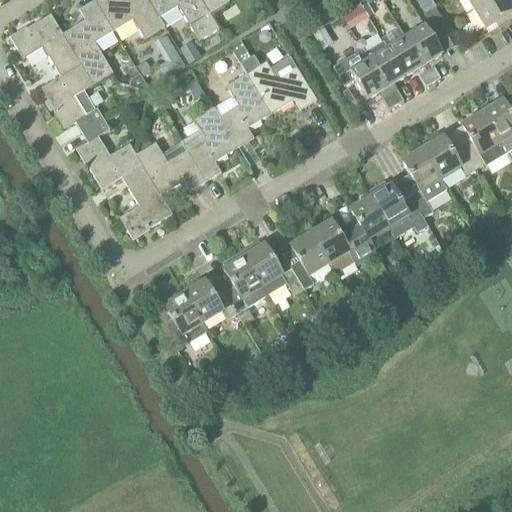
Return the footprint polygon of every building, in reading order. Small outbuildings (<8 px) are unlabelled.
[(144,0),(123,0),(112,7),(107,0),(100,0),(94,4),(112,33),(130,22),(142,42),(162,29),(157,20),(144,0)] [(144,0),(157,20),(175,8),(196,43),(216,31),(207,16),(197,0),(144,0)] [(197,0),(207,16),(228,4),(225,0),(197,0)] [(465,0),(474,13),(495,0),(465,0)] [(495,0),(474,13),(485,32),(511,15),(511,12),(504,0),(495,0)] [(424,16),(435,9),(431,2),(420,9),(424,16)] [(62,37),(61,38),(80,67),(85,76),(103,81),(111,76),(92,45),(112,33),(94,4),(91,5),(84,10),(90,20),(62,37)] [(367,5),(361,9),(368,20),(374,17),(367,5)] [(443,24),(435,10),(424,17),(432,30),(443,24)] [(80,67),(61,38),(62,37),(62,36),(51,17),(50,18),(11,42),(22,61),(23,62),(41,51),(43,50),(60,79),(80,67)] [(342,20),(349,32),(355,28),(348,17),(342,20)] [(424,28),(423,28),(404,40),(421,68),(422,70),(442,58),(424,28)] [(448,29),(436,36),(447,54),(459,47),(448,29)] [(324,31),(313,37),(317,45),(329,38),(324,31)] [(154,47),(163,61),(165,60),(176,53),(167,39),(156,46),(154,47)] [(403,79),(404,81),(422,70),(421,68),(404,40),(386,50),(385,51),(403,79)] [(385,51),(386,50),(382,43),(364,54),(363,55),(384,91),(385,92),(404,81),(403,79),(385,51)] [(201,60),(193,48),(181,55),(188,67),(201,60)] [(366,102),(367,103),(385,92),(384,91),(363,55),(364,54),(361,51),(332,69),(343,87),(344,88),(354,83),(354,82),(366,102)] [(270,117),(297,101),(298,100),(304,109),(304,110),(316,103),(310,93),(297,72),(296,72),(277,84),(265,64),(245,77),(269,116),(270,117)] [(147,65),(138,70),(144,80),(152,74),(147,65)] [(75,125),(81,135),(102,122),(95,111),(84,92),(103,81),(85,76),(80,67),(60,79),(60,80),(41,91),(64,130),(65,131),(75,126),(75,125)] [(440,81),(434,70),(426,74),(433,85),(440,81)] [(419,79),(426,90),(433,85),(426,74),(419,79)] [(139,77),(131,82),(129,89),(144,93),(147,90),(139,77)] [(236,152),(247,145),(249,144),(242,134),(270,117),(269,116),(245,77),(224,89),(231,100),(213,111),(212,110),(211,110),(235,150),(236,152)] [(403,103),(396,92),(389,97),(396,108),(403,103)] [(389,112),(396,108),(389,97),(382,101),(389,112)] [(511,120),(511,121),(510,119),(507,114),(503,107),(502,104),(481,117),(504,154),(511,149),(511,120)] [(219,162),(236,152),(235,150),(211,110),(191,123),(197,133),(179,144),(180,145),(185,153),(204,184),(204,185),(216,178),(213,173),(210,168),(219,162)] [(471,145),(462,151),(473,171),(482,165),(483,167),(504,154),(481,117),(461,129),(471,145)] [(121,180),(121,179),(140,168),(134,158),(127,147),(108,159),(97,140),(109,133),(102,122),(81,135),(88,146),(78,152),(101,191),(102,192),(121,180)] [(438,140),(436,137),(435,138),(423,145),(426,150),(421,153),(438,181),(458,169),(463,177),(473,171),(462,151),(452,157),(451,155),(442,140),(441,141),(439,142),(438,140)] [(201,187),(204,185),(204,184),(185,153),(180,145),(161,157),(154,145),(134,158),(140,168),(158,197),(159,199),(160,198),(187,182),(187,181),(193,191),(194,192),(201,187)] [(419,194),(410,199),(429,231),(438,225),(439,216),(431,202),(446,193),(444,190),(438,181),(421,153),(402,165),(413,184),(419,194)] [(159,199),(158,197),(140,168),(121,179),(121,180),(139,209),(120,221),(131,241),(132,242),(172,218),(160,198),(159,199)] [(395,197),(390,189),(389,189),(370,201),(392,237),(393,239),(416,225),(421,234),(428,229),(429,231),(410,199),(400,205),(399,204),(395,197)] [(360,230),(350,236),(366,263),(377,257),(374,251),(393,239),(392,237),(370,201),(350,213),(355,222),(360,230)] [(331,225),(329,225),(310,237),(327,265),(334,276),(353,265),(356,270),(366,263),(350,236),(341,241),(340,240),(331,225)] [(291,272),(290,272),(302,292),(312,286),(307,278),(327,265),(310,237),(290,249),(292,253),(291,253),(283,258),(290,270),(291,272)] [(258,245),(239,256),(266,299),(285,287),(292,298),(302,292),(290,272),(281,278),(264,249),(261,250),(258,245)] [(239,256),(222,266),(226,272),(223,273),(228,282),(233,290),(223,296),(235,316),(245,310),(246,312),(266,299),(239,256)] [(223,296),(214,301),(204,285),(201,286),(199,282),(183,291),(186,295),(183,298),(201,326),(220,314),(225,322),(235,316),(223,296)] [(183,298),(182,298),(179,294),(164,303),(166,307),(164,309),(174,326),(163,333),(175,353),(205,334),(206,334),(201,326),(183,298)] [(199,387),(205,397),(217,390),(211,380),(199,387)]
